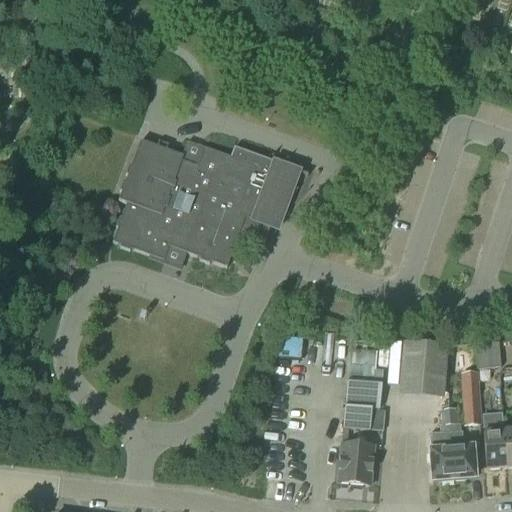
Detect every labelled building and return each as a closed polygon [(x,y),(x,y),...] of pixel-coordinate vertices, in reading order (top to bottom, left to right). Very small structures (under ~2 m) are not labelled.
[(182,159),(139,143),(130,168),(128,168),(124,177),(126,178),(124,185),(122,184),(118,194),(120,195),(117,203),(126,206),(120,221),(118,220),(114,230),(117,231),(111,245),(119,248),(119,250),(129,254),(130,252),(162,264),(168,250),(199,261),(198,263),(208,267),(209,265),(226,271),(230,258),(232,259),(236,249),(234,248),(237,237),(263,246),(276,204),(285,207),(290,190),(294,191),(295,190),(291,189),(296,173),(308,177),(309,176),(264,161),(263,165),(256,162),(257,159),(234,151),(230,161),(202,152),(195,169),(180,163),(182,159)] [(475,360),(498,357),(497,345),(473,347),(475,360)] [(447,350),(401,346),(397,399),(442,403),(447,350)] [(372,450),(346,447),(347,432),(368,434),(375,355),(349,353),(343,415),(328,414),(327,426),(342,427),(340,447),(337,486),(369,488),(372,450)] [(499,370),(498,357),(475,360),(476,372),(476,376),(477,389),(488,389),(487,371),(499,370)] [(476,376),(461,377),(459,377),(463,429),(480,428),(477,389),(476,376)] [(473,479),(471,449),(462,450),(461,434),(459,435),(459,427),(457,427),(456,411),(448,412),(453,483),(465,482),(465,480),(473,479)] [(440,484),(453,483),(448,412),(439,413),(440,428),(438,429),(439,436),(428,437),(432,483),(440,482),(440,484)] [(485,472),(505,471),(502,432),(501,416),(481,417),(482,433),(485,472)] [(511,430),(502,432),(505,471),(511,470),(511,430)]
